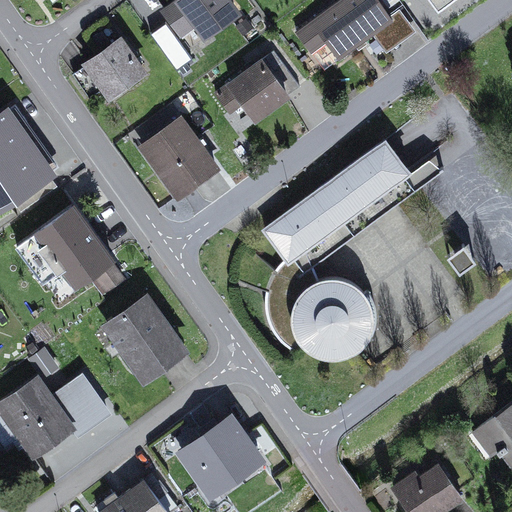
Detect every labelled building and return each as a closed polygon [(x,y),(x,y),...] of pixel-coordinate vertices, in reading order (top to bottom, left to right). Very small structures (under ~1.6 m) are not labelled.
[(203,32),(235,9),(228,0),(177,0),(164,10),(181,33),(196,22),(203,32)] [(326,40),(339,58),(372,34),(392,19),(390,16),(378,0),(338,0),(296,31),(311,51),(326,40)] [(386,53),(416,31),(400,8),(390,16),(392,19),(372,34),(386,53)] [(203,32),(206,37),(238,13),(235,9),(203,32)] [(104,87),(109,94),(125,82),(143,70),(120,37),(86,61),(87,64),(74,74),(90,97),(99,90),(104,87)] [(243,100),(256,117),(299,85),(274,50),(216,92),(229,110),(243,100)] [(125,82),(109,94),(104,87),(99,90),(108,102),(129,87),(125,82)] [(19,127),(27,121),(16,105),(0,115),(0,171),(17,196),(14,198),(21,208),(54,185),(47,175),(55,169),(55,168),(33,138),(30,134),(26,137),(22,130),(19,127)] [(142,145),(179,195),(216,168),(179,118),(142,145)] [(55,168),(59,165),(27,121),(19,127),(22,130),(26,137),(30,134),(33,138),(55,168)] [(280,336),(292,347),(302,340),(312,349),(324,354),(340,355),(355,348),(358,352),(369,341),(375,326),(376,317),(373,298),(368,290),(364,293),(348,280),(335,277),(318,280),(312,266),(304,248),(409,170),(385,138),(265,228),(287,259),(279,268),(272,279),(268,291),(267,299),(268,307),(272,323),(280,336)] [(174,198),(179,195),(142,145),(137,148),(174,198)] [(304,248),(312,266),(444,168),(441,169),(429,159),(411,173),(409,170),(304,248)] [(76,284),(112,258),(74,205),(17,246),(38,275),(59,260),(64,267),(76,284)] [(459,271),(475,259),(463,244),(448,255),(459,271)] [(38,275),(43,282),(64,267),(59,260),(38,275)] [(98,276),(108,289),(123,278),(113,265),(98,276)] [(285,353),(292,347),(280,336),(272,323),(268,307),(267,299),(268,291),(236,280),(234,286),(262,295),(262,309),(265,322),(269,332),(276,343),(285,353)] [(131,358),(143,374),(182,347),(146,296),(107,324),(131,358)] [(182,347),(143,374),(131,358),(126,361),(142,384),(187,353),(182,347)] [(31,359),(42,374),(56,365),(45,349),(31,359)] [(84,377),(53,399),(38,377),(0,404),(0,441),(4,447),(20,436),(33,453),(71,426),(76,432),(107,410),(84,377)] [(511,401),(479,427),(480,428),(498,450),(511,468),(511,401)] [(182,453),(209,491),(259,457),(232,418),(219,427),(214,420),(201,428),(206,436),(182,453)] [(491,455),(498,450),(480,428),(473,433),(491,455)] [(393,488),(410,511),(438,511),(460,497),(438,465),(421,477),(417,471),(393,488)] [(168,511),(160,501),(168,495),(152,473),(119,497),(115,492),(108,498),(112,503),(100,511),(168,511)] [(168,511),(171,511),(178,507),(168,495),(160,501),(168,511)]
